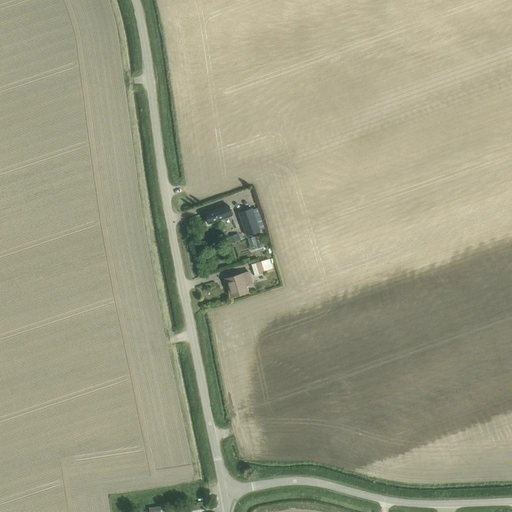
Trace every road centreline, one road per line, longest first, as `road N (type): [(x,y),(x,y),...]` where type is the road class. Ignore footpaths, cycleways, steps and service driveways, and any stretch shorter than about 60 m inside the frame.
road 1 (unclassified): [(223,492),(135,0)]
road 2 (unclassified): [(223,492),(304,480),(398,502),(511,501)]
